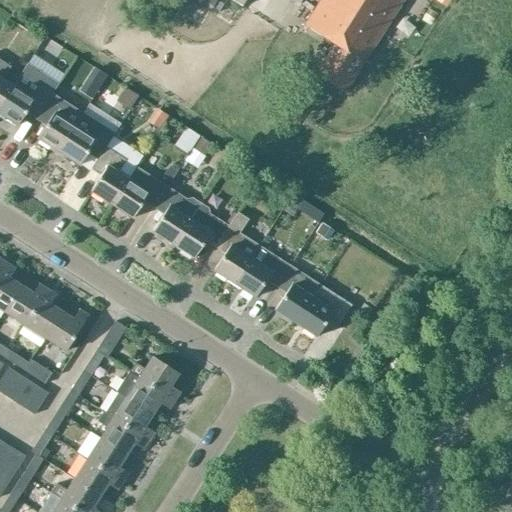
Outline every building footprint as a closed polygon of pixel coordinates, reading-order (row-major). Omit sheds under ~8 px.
[(199,0),(213,8),(220,12),(224,5),(218,1),(218,0),(199,0)] [(346,88),(401,0),(319,0),(304,25),(335,45),(315,76),(340,91),(343,86),(346,88)] [(30,37),(25,53),(41,57),(46,41),(30,37)] [(66,69),(74,55),(64,49),(56,62),(66,69)] [(12,86),(0,103),(0,116),(17,127),(27,110),(36,116),(51,94),(57,83),(63,74),(32,55),(27,63),(20,74),(13,86),(12,86)] [(0,103),(12,86),(1,78),(9,66),(0,60),(0,103)] [(92,97),(106,76),(105,75),(103,73),(93,67),(78,91),(91,99),(92,97)] [(124,87),(116,99),(129,108),(137,95),(125,88),(124,87)] [(37,140),(56,152),(81,113),(51,94),(36,116),(48,123),(37,140)] [(81,113),(56,152),(78,166),(89,150),(99,156),(104,148),(103,148),(108,140),(112,133),(119,123),(88,103),(81,113)] [(175,125),(164,143),(179,152),(190,134),(175,125)] [(101,176),(90,193),(109,205),(126,179),(134,166),(141,156),(111,136),(108,140),(103,148),(104,148),(99,156),(90,170),(101,176)] [(200,139),(193,150),(204,157),(211,146),(200,139)] [(126,179),(109,205),(131,219),(141,202),(151,208),(165,186),(144,173),(134,166),(126,179)] [(175,170),(169,166),(163,176),(169,180),(175,170)] [(151,232),(171,245),(198,202),(192,198),(185,199),(165,186),(151,208),(162,215),(151,232)] [(302,201),(292,195),(282,210),(292,216),(302,201)] [(198,202),(171,245),(193,259),(203,242),(212,248),(227,225),(209,214),(208,209),(198,202)] [(227,225),(212,248),(224,255),(213,271),(233,284),(257,246),(238,234),(238,233),(247,220),(236,213),(227,225)] [(333,230),(322,224),(316,234),(326,240),(333,230)] [(257,246),(233,284),(254,298),(264,281),(274,287),(288,266),(269,254),(257,246)] [(0,310),(1,311),(18,284),(7,278),(13,269),(3,262),(0,267),(0,310)] [(284,294),(273,310),(293,323),(310,298),(311,299),(319,286),(308,279),(288,266),(274,287),(284,294)] [(1,311),(21,324),(44,288),(36,284),(31,293),(18,284),(1,311)] [(310,298),(293,323),(315,337),(326,321),(335,327),(349,306),(330,293),(330,292),(320,285),(319,286),(311,299),(310,298)] [(21,324),(16,332),(26,338),(31,331),(41,337),(58,310),(47,303),(53,294),(44,288),(21,324)] [(363,304),(358,311),(366,316),(371,309),(363,304)] [(58,310),(41,337),(63,351),(80,324),(79,324),(85,315),(77,309),(71,318),(58,310)] [(123,326),(112,319),(93,349),(101,354),(104,356),(123,326)] [(6,348),(1,356),(21,369),(26,361),(6,348)] [(80,369),(88,374),(101,354),(93,349),(80,369)] [(130,370),(171,399),(177,390),(168,384),(176,371),(151,355),(142,368),(135,363),(130,370)] [(26,361),(21,369),(41,383),(49,371),(28,358),(26,361)] [(0,373),(0,392),(1,393),(15,372),(5,366),(0,373)] [(88,374),(80,369),(67,389),(75,394),(88,374)] [(124,381),(117,392),(124,397),(124,396),(149,414),(157,402),(166,408),(171,399),(130,370),(124,381)] [(1,393),(11,399),(25,378),(15,372),(1,393)] [(35,384),(25,378),(11,399),(21,406),(35,384)] [(35,384),(21,406),(31,412),(45,391),(35,384)] [(55,409),(62,414),(75,394),(67,389),(55,409)] [(105,412),(145,439),(151,431),(142,425),(149,414),(124,396),(124,397),(117,392),(105,412)] [(62,414),(55,409),(42,429),(49,434),(62,414)] [(98,436),(124,454),(131,442),(140,448),(145,439),(105,412),(104,413),(103,412),(97,421),(105,426),(98,436)] [(37,454),(40,458),(44,461),(50,452),(42,446),(49,434),(42,429),(29,449),(33,452),(37,454)] [(85,457),(120,479),(125,471),(116,465),(124,454),(98,436),(85,457)] [(1,441),(0,442),(0,465),(11,448),(1,441)] [(0,465),(0,469),(9,475),(22,455),(11,448),(0,465)] [(37,454),(33,452),(20,472),(28,477),(40,458),(37,454)] [(72,477),(98,494),(106,482),(115,488),(120,479),(85,457),(72,477)] [(0,469),(0,488),(9,475),(0,469)] [(8,493),(15,498),(28,477),(20,472),(8,493)] [(50,493),(59,498),(59,497),(82,511),(98,511),(99,511),(91,506),(98,494),(72,477),(65,489),(56,483),(50,493)] [(8,493),(0,504),(0,511),(5,511),(15,498),(8,493)] [(50,493),(38,511),(82,511),(59,497),(59,498),(50,493)]
